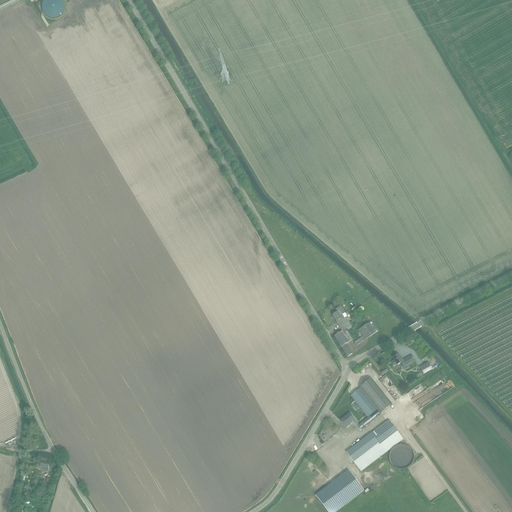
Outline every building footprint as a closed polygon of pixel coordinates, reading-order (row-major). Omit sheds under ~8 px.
[(64,9),(64,8),(65,7),(64,6),(64,4),(63,2),(62,1),(61,0),(46,0),(46,1),(45,2),(44,4),(43,6),(43,7),(43,9),(44,11),(45,13),(46,14),(47,16),(48,17),(50,17),(52,18),(54,18),(56,18),(57,17),(59,17),(61,16),(62,14),(63,13),(64,11),(64,9)] [(337,312),(336,313),(332,316),(342,332),(334,336),(348,357),(352,354),(346,344),(353,340),(347,331),(353,327),(346,317),(348,316),(341,306),(336,310),(337,312)] [(378,332),(371,322),(359,330),(363,337),(354,343),(356,346),(378,332)] [(395,361),(391,363),(393,367),(397,365),(400,364),(401,366),(403,364),(405,366),(408,364),(409,365),(415,361),(412,356),(405,360),(406,360),(404,361),(402,358),(401,358),(399,355),(393,358),(395,361)] [(429,363),(420,368),(424,375),(433,370),(429,363)] [(351,396),(354,400),(368,418),(359,425),(353,418),(350,414),(341,420),(344,424),(346,428),(353,422),(358,428),(359,427),(361,430),(392,405),(372,379),(351,396)] [(389,388),(391,387),(385,379),(379,383),(391,398),(395,395),(389,388)] [(404,439),(396,430),(389,420),(346,453),(361,472),(404,439)] [(404,445),(402,445),(399,445),(397,445),(395,446),(394,448),(392,449),(391,451),(390,453),(389,455),(389,457),(389,459),(390,461),(391,463),(392,465),(394,466),(395,468),(397,469),(399,469),(402,469),(404,469),(406,469),(408,468),(409,466),(411,465),(412,463),(413,461),(414,459),(414,457),(414,455),(413,453),(412,451),(411,449),(409,448),(408,446),(406,445),(404,445)] [(50,463),(42,461),(28,459),(27,465),(35,467),(34,469),(41,470),(40,470),(44,471),(48,471),(50,463)] [(336,511),(363,491),(348,471),(316,496),(328,511),(336,511)] [(43,495),(48,497),(53,480),(48,478),(43,495)]
